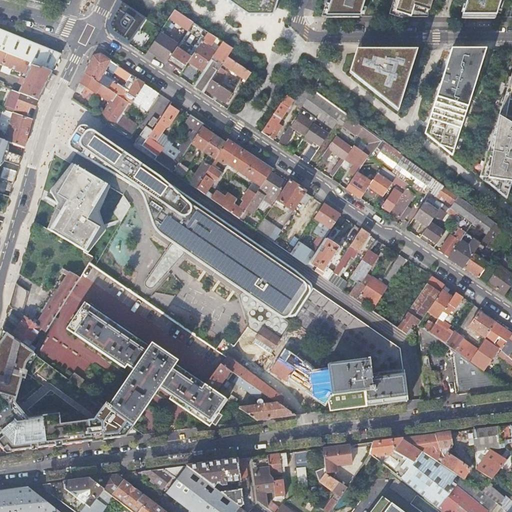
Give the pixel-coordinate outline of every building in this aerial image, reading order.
[(224,0),(248,16),(274,16),(278,0),(224,0)] [(330,0),(325,17),(359,17),(364,0),(398,0),(393,17),(427,17),(432,0),(330,0)] [(511,0),(466,0),(461,17),(495,17),(500,0),(511,0)] [(169,18),(188,31),(193,22),(174,9),(169,18)] [(178,44),(167,62),(181,72),(189,61),(191,57),(208,32),(193,22),(188,31),(178,44)] [(59,57),(61,54),(20,38),(0,29),(0,51),(52,72),(59,57)] [(160,32),(148,50),(167,62),(178,44),(160,32)] [(195,66),(203,71),(211,59),(216,53),(209,48),(216,37),(208,32),(191,57),(198,62),(195,66)] [(223,42),(216,53),(211,59),(216,63),(213,68),(216,69),(214,72),(216,73),(220,67),(222,64),(227,57),(232,48),(226,44),(223,42)] [(238,52),(232,48),(227,57),(233,60),(238,52)] [(383,94),(399,107),(410,73),(405,72),(412,49),(362,49),(353,76),(380,98),(383,94)] [(417,49),(412,49),(405,72),(410,73),(417,49)] [(485,50),(451,49),(425,133),(452,155),(485,50)] [(18,93),(38,100),(42,93),(52,72),(0,51),(0,85),(2,87),(3,83),(0,81),(0,64),(23,73),(27,75),(25,79),(21,77),(18,83),(22,85),(18,93)] [(143,85),(144,83),(124,70),(119,66),(115,72),(132,84),(128,92),(111,82),(112,80),(102,74),(106,67),(112,70),(116,64),(101,54),(94,56),(85,73),(128,102),(130,104),(132,101),(143,85)] [(198,62),(191,57),(189,61),(195,66),(198,62)] [(222,64),(246,81),(251,73),(233,60),(227,57),(222,64)] [(197,88),(203,93),(206,90),(216,73),(214,72),(216,69),(213,68),(216,63),(211,59),(203,71),(193,86),(197,88)] [(216,73),(206,90),(226,103),(232,94),(219,85),(227,72),(220,67),(216,73)] [(296,79),(302,71),(299,68),(293,77),(294,78),(296,79)] [(511,72),(479,177),(506,199),(511,181),(511,72)] [(101,117),(113,125),(128,102),(85,73),(78,86),(76,91),(81,94),(82,93),(92,99),(96,93),(108,101),(107,103),(109,105),(101,117)] [(311,90),(314,85),(308,82),(297,99),(304,103),(311,90)] [(157,96),(157,95),(143,85),(132,101),(147,111),(157,96)] [(5,107),(15,110),(27,114),(28,110),(30,107),(35,109),(38,100),(18,93),(11,90),(5,107)] [(380,98),(397,112),(399,107),(383,94),(380,98)] [(284,98),(261,132),(269,137),(273,140),(278,133),(277,132),(281,126),(278,123),(293,100),(286,95),(284,98)] [(145,114),(147,111),(132,101),(130,104),(132,104),(145,114)] [(128,102),(113,125),(130,137),(136,128),(138,125),(124,116),(132,104),(130,104),(128,102)] [(143,146),(157,156),(163,148),(154,142),(161,132),(165,128),(168,126),(177,111),(171,107),(173,104),(171,103),(148,137),(143,146)] [(344,114),(331,104),(324,114),(337,124),(344,114)] [(0,130),(4,134),(6,135),(4,141),(8,143),(18,146),(23,148),(25,141),(32,119),(14,113),(3,110),(0,108),(0,130)] [(316,119),(301,108),(298,113),(299,114),(291,126),(292,127),(297,131),(296,133),(299,135),(300,133),(304,136),(316,119)] [(155,160),(172,172),(178,162),(190,143),(200,128),(204,123),(195,117),(191,114),(184,124),(196,131),(194,134),(190,132),(179,148),(182,150),(180,153),(171,147),(172,145),(170,144),(171,142),(168,140),(163,148),(157,156),(155,160)] [(154,128),(160,118),(155,115),(149,124),(154,128)] [(381,141),(351,119),(348,117),(342,126),(354,136),(356,133),(369,143),(362,152),(367,156),(368,157),(381,141)] [(326,133),(328,133),(331,129),(316,119),(304,136),(303,138),(310,143),(311,141),(313,142),(312,144),(315,146),(316,144),(318,145),(326,133)] [(81,125),(79,125),(69,140),(68,142),(68,144),(69,147),(71,148),(72,149),(135,188),(139,192),(142,196),(146,202),(150,209),(152,216),(155,221),(157,225),(161,229),(219,270),(277,310),(290,318),(291,319),(293,319),(294,317),(295,317),(296,317),(313,290),(314,289),(313,288),(312,287),(312,285),(311,284),(309,282),(294,269),(273,254),(244,235),(184,193),(88,126),(86,125),(84,124),(81,125)] [(209,134),(200,128),(190,143),(202,152),(213,135),(210,132),(209,134)] [(288,128),(278,143),(284,147),(291,137),(290,136),(292,131),(290,130),(288,128)] [(168,140),(170,138),(161,132),(154,142),(163,148),(168,140)] [(328,133),(326,133),(318,145),(320,146),(328,133)] [(213,135),(202,152),(208,155),(214,159),(225,142),(213,135)] [(335,137),(325,152),(328,154),(331,150),(342,158),(337,164),(340,166),(347,154),(353,145),(349,142),(347,145),(335,137)] [(0,139),(0,165),(2,160),(4,161),(18,165),(20,161),(21,156),(8,152),(1,150),(4,141),(0,139)] [(212,163),(196,188),(239,219),(247,208),(256,194),(240,184),(238,187),(246,192),(242,198),(244,200),(238,208),(233,204),(236,200),(227,194),(224,198),(215,191),(212,195),(208,192),(214,182),(216,183),(224,172),(215,165),(218,160),(223,164),(226,163),(243,174),(261,186),(270,172),(272,169),(250,154),(228,139),(225,142),(214,159),(212,163)] [(416,191),(420,194),(425,186),(431,190),(430,192),(440,199),(441,197),(452,204),(448,209),(442,204),(439,208),(446,213),(454,218),(457,213),(471,224),(486,235),(494,223),(457,196),(456,197),(442,187),(443,186),(399,156),(399,154),(381,141),(368,157),(374,161),(379,164),(381,166),(396,176),(408,185),(416,191)] [(345,184),(348,186),(367,156),(362,152),(353,145),(347,154),(359,163),(345,184)] [(205,159),(212,163),(214,159),(208,155),(205,159)] [(348,186),(346,189),(360,198),(366,189),(358,183),(370,164),(371,165),(374,161),(368,157),(367,156),(348,186)] [(191,170),(184,180),(196,188),(212,163),(205,159),(195,173),(191,170)] [(178,162),(172,172),(184,180),(191,170),(178,162)] [(381,166),(379,164),(370,178),(373,179),(377,173),(380,168),(381,166)] [(63,209),(49,232),(84,251),(96,231),(105,235),(116,218),(101,210),(100,212),(93,207),(106,184),(75,165),(53,203),(63,209)] [(396,176),(381,166),(380,168),(394,179),(396,176)] [(0,178),(14,182),(17,172),(17,171),(3,167),(0,178)] [(256,194),(247,208),(250,210),(251,208),(255,210),(263,198),(271,203),(285,182),(270,172),(261,186),(256,194)] [(368,187),(382,197),(391,183),(386,180),(387,178),(383,175),(382,177),(377,173),(373,179),(368,187)] [(408,185),(396,176),(394,179),(391,183),(404,191),(408,185)] [(294,211),(306,192),(295,184),(289,180),(276,199),(285,205),(283,207),(287,210),(289,207),(294,211)] [(402,195),(390,213),(398,218),(416,191),(408,185),(404,191),(402,195)] [(381,207),(386,211),(390,213),(402,195),(393,189),(381,207)] [(114,212),(124,218),(131,205),(125,195),(114,212)] [(426,198),(414,217),(427,227),(439,208),(435,205),(433,209),(426,204),(428,200),(426,198)] [(331,209),(323,203),(321,208),(314,218),(320,222),(315,230),(316,233),(319,235),(309,249),(298,242),(293,250),(290,255),(307,266),(310,261),(324,238),(340,215),(331,209)] [(314,218),(321,208),(313,203),(300,223),(308,228),(314,218)] [(427,227),(422,234),(437,244),(449,226),(441,221),(446,213),(439,208),(427,227)] [(299,217),(293,213),(289,218),(295,222),(299,217)] [(440,252),(449,258),(463,236),(471,224),(457,213),(454,218),(451,223),(460,229),(455,235),(457,237),(456,239),(450,235),(439,251),(440,252)] [(263,219),(256,230),(273,243),(276,238),(281,231),(263,219)] [(500,227),(494,223),(486,235),(482,240),(497,250),(505,238),(496,232),(500,227)] [(343,256),(337,265),(341,268),(353,249),(357,251),(368,234),(367,233),(361,229),(343,256)] [(511,236),(508,233),(505,238),(497,250),(501,253),(511,236)] [(463,268),(473,254),(476,249),(479,244),(480,243),(472,238),(470,241),(463,236),(449,258),(455,262),(463,268)] [(317,267),(314,271),(316,272),(327,280),(337,265),(343,256),(337,253),(342,246),(337,243),(341,238),(338,237),(333,244),(324,238),(310,261),(317,267)] [(275,244),(290,255),(293,250),(276,238),(273,243),(275,244)] [(374,251),(380,242),(376,239),(369,249),(374,251)] [(170,246),(145,282),(145,284),(145,285),(146,287),(148,289),(149,290),(151,290),(153,290),(154,289),(185,255),(186,253),(186,252),(185,250),(184,249),(177,244),(175,243),(173,244),(172,244),(170,246)] [(368,251),(355,270),(365,276),(378,257),(368,251)] [(473,254),(463,268),(470,272),(478,278),(488,264),(473,254)] [(401,268),(407,260),(399,255),(385,277),(392,282),(401,268)] [(488,264),(478,278),(488,284),(499,267),(490,261),(488,264)] [(227,357),(196,336),(122,285),(95,266),(90,262),(80,278),(62,269),(61,271),(67,276),(63,283),(60,281),(50,296),(41,311),(44,312),(38,321),(34,319),(32,322),(41,328),(46,332),(65,302),(79,312),(67,329),(125,368),(127,365),(134,369),(109,405),(105,403),(104,405),(132,427),(160,387),(171,395),(169,398),(209,426),(211,423),(215,425),(222,415),(218,413),(227,400),(217,394),(205,385),(222,364),(222,365),(227,357)] [(511,275),(499,267),(488,284),(490,286),(504,295),(511,283),(511,275)] [(371,277),(370,279),(360,294),(375,304),(386,287),(371,277)] [(358,282),(349,295),(356,300),(358,298),(360,294),(370,279),(368,278),(367,280),(363,281),(361,284),(358,282)] [(349,280),(342,290),(345,293),(352,282),(349,280)] [(9,307),(13,309),(21,315),(28,291),(16,283),(9,307)] [(408,312),(421,321),(427,311),(441,291),(443,289),(439,286),(436,291),(426,284),(408,312)] [(327,403),(329,411),(370,406),(407,401),(406,394),(405,386),(404,384),(400,349),(314,289),(313,290),(296,317),(293,322),(292,323),(299,327),(313,336),(325,344),(329,374),(331,392),(324,401),(327,403)] [(443,311),(452,298),(441,291),(427,311),(438,318),(443,311)] [(240,297),(249,328),(258,334),(263,327),(281,339),(281,338),(289,326),(290,325),(289,323),(289,322),(288,321),(247,292),(246,292),(245,292),(243,292),(242,293),(241,293),(240,295),(240,296),(240,297)] [(453,312),(462,297),(455,292),(452,298),(443,311),(445,313),(448,315),(451,311),(453,312)] [(384,294),(373,312),(397,328),(401,322),(396,319),(386,312),(391,304),(387,301),(389,297),(384,294)] [(358,298),(356,300),(365,306),(366,304),(358,298)] [(20,324),(18,327),(34,338),(41,328),(32,322),(21,315),(13,309),(11,313),(22,321),(20,324)] [(397,328),(405,334),(413,322),(417,325),(418,325),(421,321),(408,312),(404,317),(401,322),(397,328)] [(486,336),(495,323),(479,312),(468,327),(485,338),(486,336)] [(429,333),(441,341),(449,328),(451,326),(441,320),(438,318),(434,324),(429,333)] [(423,329),(429,333),(434,324),(429,321),(423,329)] [(506,342),(511,334),(495,323),(486,336),(494,344),(498,337),(506,342)] [(451,358),(456,395),(478,392),(477,386),(499,383),(469,361),(455,351),(445,344),(441,341),(429,333),(423,329),(418,325),(417,325),(421,351),(444,348),(445,358),(451,358)] [(5,327),(4,331),(33,353),(35,348),(30,344),(34,338),(18,327),(13,333),(5,327)] [(289,377),(324,401),(331,392),(329,374),(319,375),(309,367),(311,364),(300,357),(313,336),(299,327),(289,343),(281,338),(281,339),(263,327),(258,334),(249,328),(248,328),(234,347),(287,382),(289,377)] [(441,341),(445,344),(453,331),(449,328),(441,341)] [(20,372),(34,354),(33,353),(4,331),(2,330),(0,338),(0,434),(2,438),(0,439),(0,446),(4,452),(19,450),(125,437),(132,427),(104,405),(93,420),(60,424),(59,414),(27,418),(11,406),(18,381),(21,382),(24,373),(20,372)] [(445,344),(455,351),(463,339),(453,331),(445,344)] [(506,342),(501,350),(511,360),(511,353),(511,352),(511,351),(511,332),(511,334),(506,342)] [(455,351),(469,361),(477,349),(463,339),(455,351)] [(483,369),(497,349),(484,340),(471,361),(483,369)] [(511,360),(501,350),(497,354),(511,365),(511,360)] [(228,356),(227,357),(222,365),(234,373),(238,376),(281,405),(283,395),(228,356)] [(217,394),(234,373),(222,365),(222,364),(205,385),(217,394)] [(73,373),(69,379),(79,387),(83,380),(73,373)] [(295,415),(281,405),(238,376),(235,382),(259,398),(261,397),(264,399),(264,400),(262,401),(261,400),(258,400),(257,402),(258,405),(238,408),(256,420),(279,418),(295,415)] [(477,386),(478,392),(507,388),(499,383),(477,386)] [(230,396),(227,400),(234,405),(237,400),(230,396)] [(511,425),(494,427),(472,430),(477,470),(492,479),(494,476),(500,468),(511,454),(511,453),(511,425)] [(444,434),(435,435),(439,448),(441,452),(443,452),(443,449),(451,447),(452,446),(450,433),(444,434)] [(417,437),(401,439),(414,448),(422,448),(423,451),(422,453),(437,462),(439,448),(435,435),(426,436),(417,437)] [(393,440),(373,443),(369,455),(438,509),(462,479),(441,465),(437,462),(422,453),(414,448),(401,439),(393,440)] [(351,445),(322,449),(325,468),(325,474),(337,472),(336,466),(353,464),(351,445)] [(306,451),(294,453),(298,488),(306,486),(304,468),(310,467),(306,451)] [(279,455),(268,456),(270,475),(282,474),(282,473),(284,472),(283,467),(287,466),(286,454),(279,455)] [(441,465),(462,479),(467,483),(470,478),(465,476),(469,469),(447,454),(445,458),(441,465)] [(253,458),(258,501),(267,508),(266,493),(275,492),(273,479),(270,475),(268,456),(253,458)] [(249,458),(245,459),(249,487),(241,488),(241,489),(243,509),(246,511),(258,501),(253,458),(249,458)] [(245,459),(238,460),(240,480),(241,488),(249,487),(245,459)] [(187,466),(243,509),(241,489),(232,490),(230,481),(240,480),(238,460),(224,462),(187,466)] [(247,511),(246,511),(243,509),(187,466),(177,468),(143,472),(154,481),(153,483),(162,490),(172,477),(176,480),(166,493),(191,511),(164,511),(142,495),(139,498),(122,485),(125,482),(117,475),(97,478),(88,479),(114,498),(132,511),(247,511)] [(325,474),(325,468),(316,472),(319,482),(340,498),(347,488),(325,474)] [(503,483),(511,490),(511,489),(511,478),(509,477),(503,483)] [(102,511),(114,498),(88,479),(79,480),(44,484),(47,491),(75,511),(102,511)] [(486,511),(494,502),(482,492),(467,483),(462,479),(438,509),(441,511),(486,511)] [(284,496),(283,480),(274,481),(275,497),(284,496)] [(139,498),(142,495),(125,482),(122,485),(139,498)] [(511,511),(511,494),(509,492),(505,496),(493,486),(488,492),(511,511)] [(15,488),(0,490),(0,511),(60,511),(27,487),(15,488)] [(275,492),(266,493),(267,508),(272,502),(275,497),(275,492)] [(402,511),(382,497),(370,511),(402,511)] [(323,511),(325,511),(330,511),(336,503),(332,499),(323,511)] [(246,511),(247,511),(272,511),(267,508),(258,501),(246,511)] [(274,511),(278,507),(272,502),(267,508),(272,511),(274,511)] [(503,511),(504,510),(494,502),(486,511),(503,511)]
